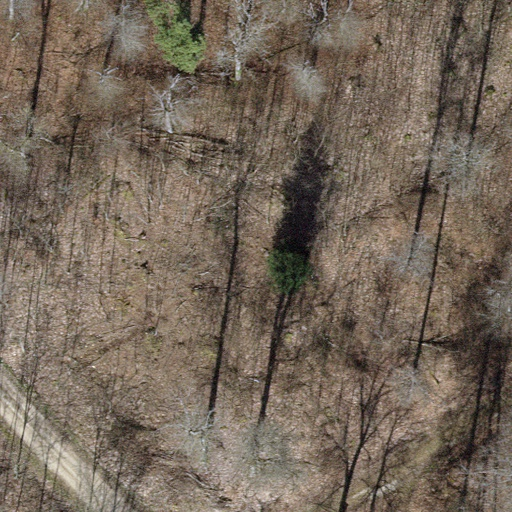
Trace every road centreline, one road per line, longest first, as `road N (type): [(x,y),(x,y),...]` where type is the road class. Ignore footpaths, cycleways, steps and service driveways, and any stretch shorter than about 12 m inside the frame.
road 1 (track): [(328,511),(511,397)]
road 2 (track): [(128,511),(0,371)]
